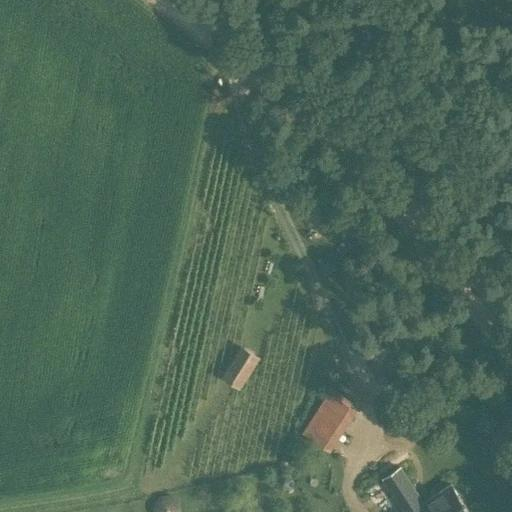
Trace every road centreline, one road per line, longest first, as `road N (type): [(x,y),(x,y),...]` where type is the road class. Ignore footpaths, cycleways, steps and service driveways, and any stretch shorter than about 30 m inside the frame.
road 1 (track): [(511,365),(413,223),(163,0)]
road 2 (track): [(397,0),(419,100),(410,156),(387,197)]
